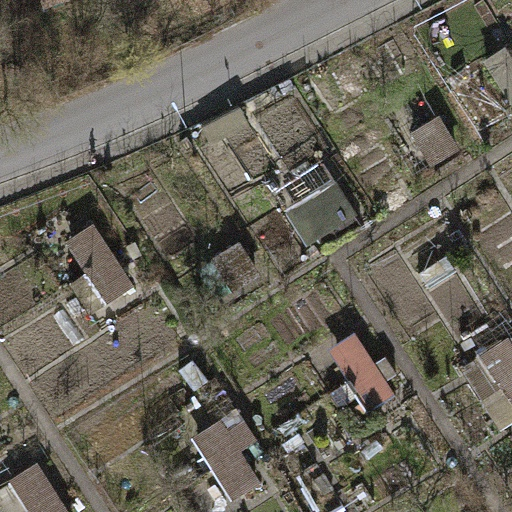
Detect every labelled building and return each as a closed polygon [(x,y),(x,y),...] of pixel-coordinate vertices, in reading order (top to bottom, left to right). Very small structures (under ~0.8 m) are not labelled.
[(293,209),(307,244),(356,224),(342,189),(293,209)] [(92,229),(64,248),(105,309),(134,290),(92,229)] [(355,335),(327,354),(368,415),(396,396),(355,335)] [(511,344),(510,342),(482,360),(511,405),(511,344)] [(218,424),(189,443),(230,504),(259,485),(218,424)] [(67,511),(35,465),(7,484),(25,511),(67,511)]
